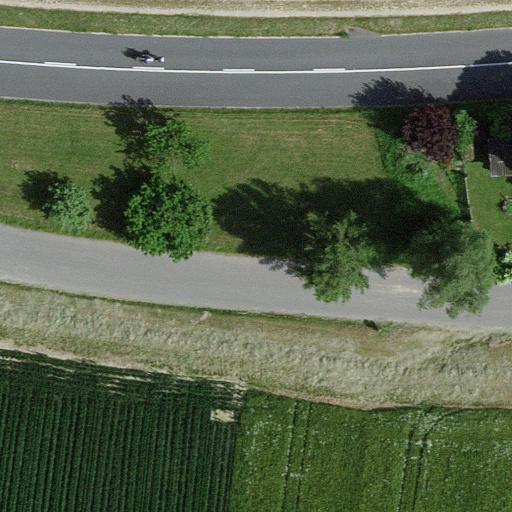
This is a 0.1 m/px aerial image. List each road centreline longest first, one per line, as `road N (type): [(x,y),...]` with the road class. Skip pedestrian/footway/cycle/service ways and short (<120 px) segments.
road 1 (residential): [(0,261),(511,315)]
road 2 (primary): [(0,59),(325,73),(511,61)]
